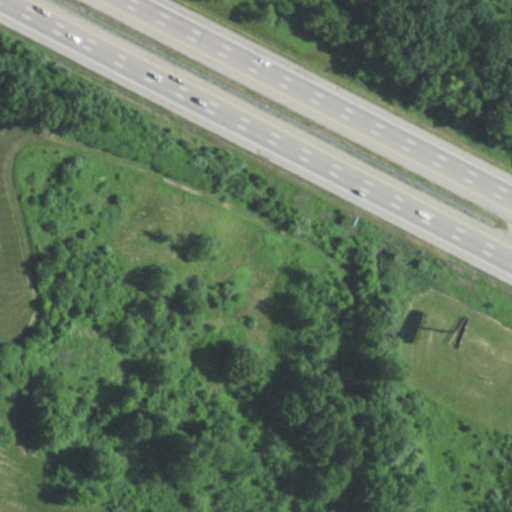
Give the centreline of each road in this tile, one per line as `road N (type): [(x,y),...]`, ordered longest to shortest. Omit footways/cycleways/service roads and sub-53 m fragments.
road 1 (motorway): [(0,2),(511,265)]
road 2 (motorway): [(511,197),(124,0)]
